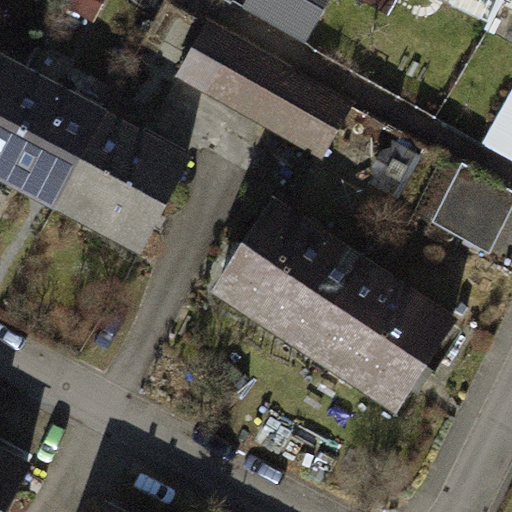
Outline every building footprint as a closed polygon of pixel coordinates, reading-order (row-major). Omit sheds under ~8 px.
[(335,0),(252,0),(314,36),(335,0)] [(364,118),(216,32),(189,78),(338,164),(364,118)] [(0,153),(40,75),(0,54),(0,153)] [(0,170),(82,212),(129,120),(40,75),(0,153),(0,170)] [(511,119),(500,142),(511,148),(511,119)] [(171,257),(218,165),(129,120),(82,212),(171,257)] [(511,235),(511,202),(468,177),(439,227),(498,260),(511,235)] [(323,354),(377,272),(287,214),(234,296),(323,354)] [(412,412),(466,330),(377,272),(323,354),(412,412)] [(28,511),(45,478),(0,455),(0,511),(28,511)]
